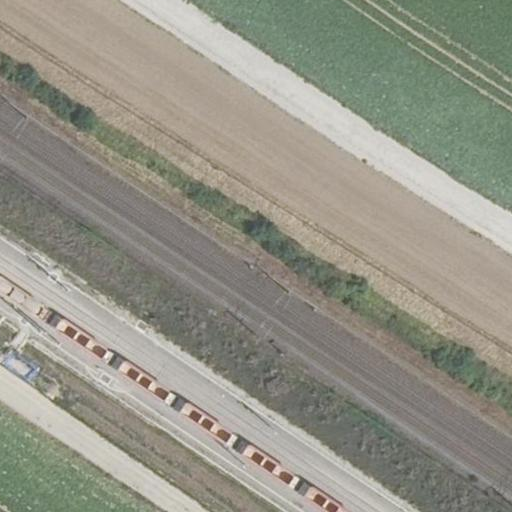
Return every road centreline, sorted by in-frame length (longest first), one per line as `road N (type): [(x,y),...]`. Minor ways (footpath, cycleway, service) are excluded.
road 1 (track): [(130,0),(511,253)]
road 2 (track): [(184,511),(0,384)]
